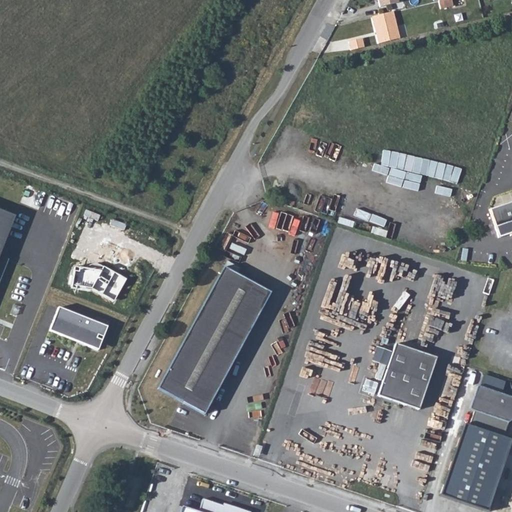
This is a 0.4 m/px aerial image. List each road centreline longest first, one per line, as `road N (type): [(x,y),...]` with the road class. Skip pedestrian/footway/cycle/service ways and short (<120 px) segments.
road 1 (unclassified): [(326,0),(97,423)]
road 2 (unclassified): [(361,511),(97,423)]
road 3 (unknown): [(264,479),(297,418),(361,419),(397,436),(410,452),(404,511)]
road 4 (track): [(0,163),(196,235)]
road 5 (unknown): [(434,511),(463,428),(511,442)]
